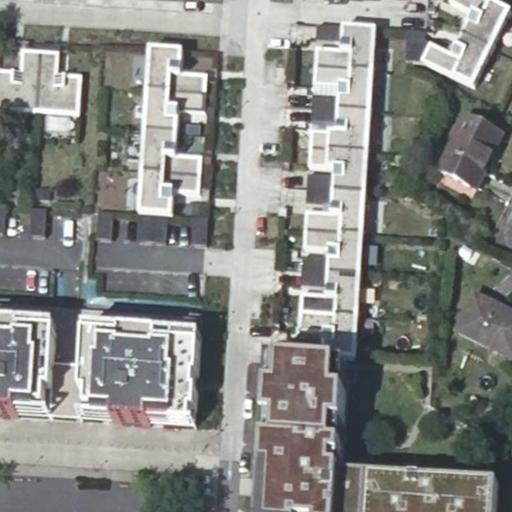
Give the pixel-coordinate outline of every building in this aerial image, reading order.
[(474,17),(464,37),(492,50),(511,12),(486,0),(454,0),(452,6),(474,17)] [(346,30),(320,28),(319,44),(345,46),(346,30)] [(376,31),(346,30),(345,46),(345,53),(320,52),(319,70),(374,73),(376,31)] [(427,34),(408,33),(407,63),(423,64),(432,46),(426,43),(427,34)] [(432,46),(423,64),(474,89),(492,50),(464,37),(454,57),(432,46)] [(17,51),(30,52),(30,45),(17,44),(17,51)] [(55,47),(55,54),(68,55),(69,48),(55,47)] [(182,75),(184,53),(150,51),(148,93),(206,97),(208,77),(182,75)] [(0,114),(38,117),(42,55),(24,54),(22,76),(0,74),(0,114)] [(61,56),(42,55),(38,117),(81,119),(83,80),(59,78),(61,56)] [(374,73),(319,70),(317,87),(342,89),(342,97),(341,112),(371,114),(374,73)] [(148,93),(146,134),(179,136),(180,113),(206,115),(206,97),(148,93)] [(341,112),(342,97),(315,95),(314,111),(341,112)] [(341,112),(314,111),(313,126),(340,127),(341,112)] [(371,114),(341,112),(340,127),(339,135),(314,133),(313,152),(369,155),(371,114)] [(440,172),(477,190),(504,136),(467,118),(440,172)] [(179,136),(146,134),(143,175),(201,178),(203,160),(177,158),(179,136)] [(369,155),(313,152),(311,169),(337,171),(336,178),(335,194),(366,196),(369,155)] [(143,175),(141,216),(154,217),(169,218),(174,218),(175,195),(201,196),(201,178),(143,175)] [(335,194),(336,178),(310,177),(309,192),(335,194)] [(334,210),(335,194),(309,192),(308,208),(334,210)] [(366,196),(335,194),(334,210),(333,217),(308,216),(307,233),(363,237),(366,196)] [(46,239),(48,211),(33,210),(31,238),(46,239)] [(113,242),(115,215),(100,214),(98,242),(113,242)] [(153,245),(154,217),(141,216),(140,216),(138,244),(153,245)] [(167,245),(169,218),(154,217),(153,245),(167,245)] [(209,220),(194,219),(192,247),(208,248),(209,220)] [(363,237),(307,233),(306,251),(331,252),(331,261),(329,276),(361,278),(363,237)] [(303,274),(329,276),(331,261),(304,259),(303,274)] [(329,276),(303,274),(302,289),(328,291),(329,276)] [(361,278),(329,276),(328,291),(328,299),(303,297),(302,315),(358,319),(361,278)] [(458,333),(511,358),(511,313),(476,296),(458,333)] [(0,306),(0,327),(21,329),(57,331),(56,337),(54,369),(84,371),(86,339),(87,333),(122,336),(159,338),(201,340),(201,343),(201,340),(202,319),(0,306)] [(358,319),(302,315),(300,333),(326,335),(325,342),(324,358),(324,359),(356,361),(358,319)] [(84,371),(54,369),(56,337),(21,335),(21,329),(0,327),(0,417),(196,430),(196,427),(195,427),(198,396),(195,395),(196,380),(199,380),(201,344),(158,342),(159,338),(122,336),(122,342),(86,339),(84,371)] [(21,329),(21,335),(56,337),(57,331),(21,329)] [(87,333),(86,339),(122,342),(122,336),(87,333)] [(298,356),(324,358),(325,342),(299,341),(298,356)] [(342,476),(344,448),(335,448),(336,427),(345,427),(346,408),(347,395),(337,394),(338,382),(339,368),(349,369),(349,368),(271,363),(271,364),(281,365),(279,391),(269,390),(267,422),(277,423),(276,444),(266,443),(264,479),(276,479),(275,496),(263,496),(262,511),(368,511),(370,478),(342,476)] [(269,390),(279,391),(281,365),(271,364),(269,390)] [(337,394),(347,395),(348,382),(349,369),(339,368),(338,382),(337,394)] [(349,369),(348,382),(357,383),(358,368),(349,368),(349,369)] [(366,409),(346,408),(345,427),(344,448),(342,476),(370,478),(364,451),(366,409)] [(277,423),(267,422),(266,443),(276,444),(277,423)] [(336,427),(335,448),(344,448),(345,427),(336,427)] [(487,485),(370,478),(368,511),(497,511),(499,485),(498,486),(487,485)] [(276,479),(264,479),(263,496),(275,496),(276,479)]
